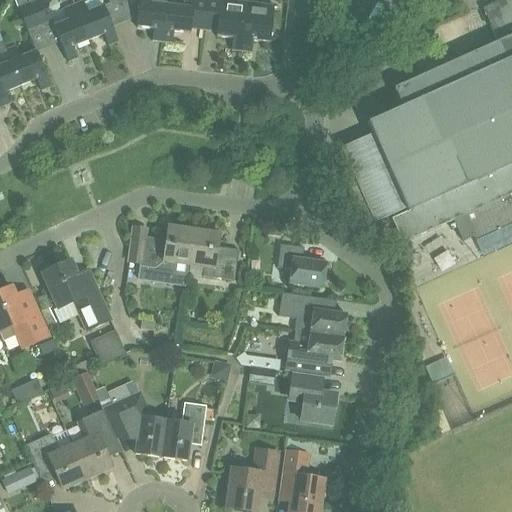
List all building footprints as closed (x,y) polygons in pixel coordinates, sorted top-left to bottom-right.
[(14,0),(17,7),(18,7),(28,31),(40,26),(30,2),(28,3),(26,0),(14,0)] [(34,0),(30,2),(40,26),(52,22),(43,0),(34,0)] [(162,43),(166,5),(149,3),(149,0),(139,0),(136,28),(154,30),(152,42),(162,43)] [(166,5),(162,43),(172,44),(173,32),(190,34),(191,28),(203,30),(207,0),(183,0),(182,7),(166,5)] [(228,0),(207,0),(203,30),(217,31),(216,37),(233,39),(231,51),(241,52),(247,2),(228,0)] [(511,226),(511,201),(509,195),(511,194),(511,0),(499,0),(483,8),(498,42),(394,88),(402,107),(367,122),(372,134),(340,148),(351,172),(337,178),(358,226),(372,220),(374,223),(406,209),(407,211),(392,218),(403,243),(454,220),(464,242),(473,237),(476,243),(511,226)] [(74,4),(88,40),(103,34),(108,46),(118,41),(104,5),(87,12),(83,1),(74,4)] [(247,2),(241,52),(251,53),(252,41),(270,43),(274,6),(247,2)] [(88,40),(74,4),(64,8),(69,20),(53,26),(67,62),(77,58),(73,47),(88,40)] [(21,85),(6,50),(1,36),(0,35),(0,106),(11,102),(6,91),(21,85)] [(21,85),(36,79),(40,90),(50,86),(35,50),(20,57),(15,46),(6,50),(21,85)] [(130,255),(129,263),(141,265),(140,269),(138,281),(186,287),(187,279),(189,267),(194,230),(168,227),(166,241),(146,238),(145,237),(143,256),(130,255)] [(194,230),(189,267),(205,269),(203,278),(235,282),(239,251),(218,248),(220,234),(194,230)] [(323,289),(327,264),(303,261),(304,249),(281,246),(277,269),(291,271),(289,284),(323,289)] [(54,311),(60,324),(80,315),(86,331),(111,320),(89,270),(76,276),(70,262),(43,274),(58,309),(54,311)] [(0,333),(4,341),(18,335),(23,348),(48,337),(28,291),(15,297),(11,288),(0,292),(0,333)] [(310,334),(343,339),(346,315),(316,311),(318,299),(282,294),(279,317),(295,320),(293,331),(295,331),(310,334)] [(156,332),(157,322),(142,320),(141,330),(156,332)] [(101,367),(127,356),(115,331),(90,342),(101,367)] [(310,334),(295,331),(292,343),(290,343),(286,368),(330,374),(331,362),(339,363),(343,339),(310,334)] [(444,381),(461,381),(460,365),(443,366),(444,381)] [(293,373),(290,394),(305,396),(302,421),(332,425),(336,396),(320,394),(322,377),(293,373)] [(97,399),(94,392),(86,374),(73,379),(85,404),(97,399)] [(105,390),(95,394),(116,439),(138,442),(136,455),(162,459),(167,422),(152,420),(140,393),(113,406),(105,390)] [(206,410),(206,407),(185,404),(185,405),(180,405),(179,412),(184,413),(183,424),(167,422),(162,459),(188,462),(190,446),(202,447),(205,419),(212,420),(213,411),(206,410)] [(122,451),(116,439),(104,412),(78,423),(86,440),(73,446),(88,478),(111,468),(107,458),(122,451)] [(88,478),(73,446),(67,434),(54,440),(52,435),(26,446),(44,487),(60,480),(64,489),(88,478)] [(287,440),(286,449),(311,453),(313,443),(287,440)] [(272,502),(279,454),(256,451),(253,473),(233,470),(227,510),(242,511),(256,511),(258,500),(272,502)] [(296,455),(285,453),(279,502),(291,504),(290,511),(319,511),(324,481),(308,479),(311,457),(296,455)] [(16,475),(22,489),(37,482),(30,468),(16,475)]
